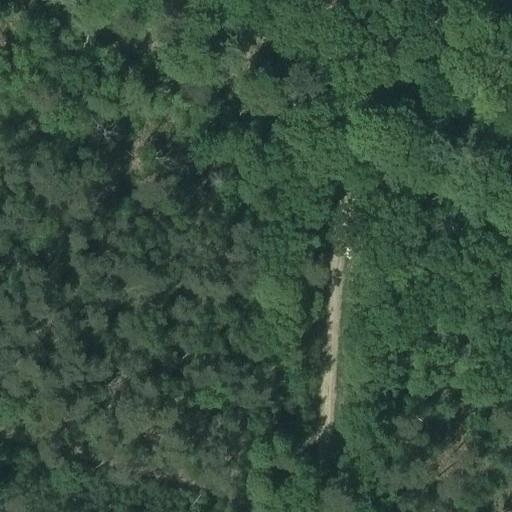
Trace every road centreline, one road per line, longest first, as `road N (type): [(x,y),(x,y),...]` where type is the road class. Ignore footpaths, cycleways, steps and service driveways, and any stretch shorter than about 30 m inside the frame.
road 1 (track): [(349,79),(335,128),(315,511)]
road 2 (primary): [(511,145),(210,0)]
road 3 (unknown): [(283,511),(223,479),(0,411)]
